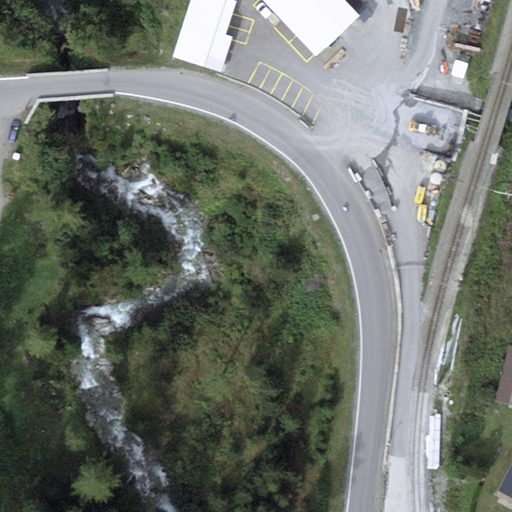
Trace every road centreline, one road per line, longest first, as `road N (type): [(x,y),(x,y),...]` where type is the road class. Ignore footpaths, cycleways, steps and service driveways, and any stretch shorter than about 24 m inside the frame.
road 1 (secondary): [(360,511),(375,372),(370,267),(351,211),(312,157),(242,108),(189,91),(140,83),(0,90)]
road 2 (track): [(291,138),(342,109),(406,91),(511,114)]
